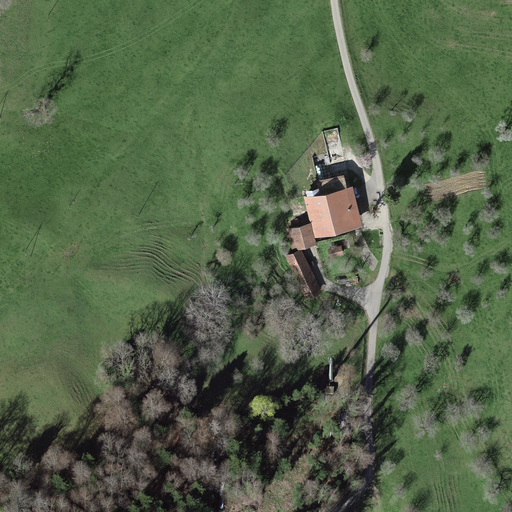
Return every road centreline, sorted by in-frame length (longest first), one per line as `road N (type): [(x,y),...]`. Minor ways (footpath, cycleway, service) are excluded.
road 1 (track): [(333,0),(386,232),(367,397),(370,468),(357,495),(335,511)]
road 2 (track): [(511,502),(480,456),(448,365),(383,267)]
